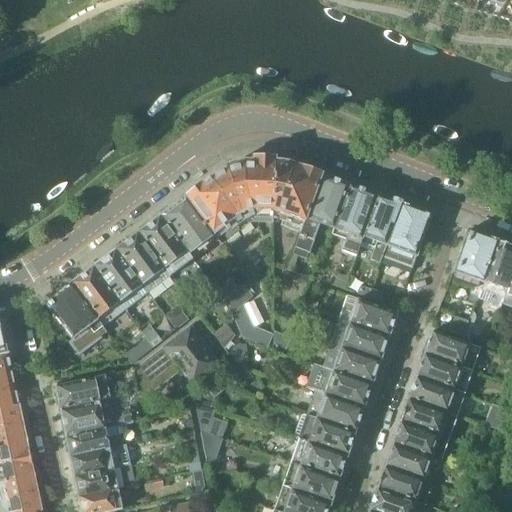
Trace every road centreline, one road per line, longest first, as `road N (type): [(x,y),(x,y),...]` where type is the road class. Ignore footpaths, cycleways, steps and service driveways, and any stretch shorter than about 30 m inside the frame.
road 1 (residential): [(458,200),(262,131),(227,138),(7,283)]
road 2 (residential): [(458,200),(348,511)]
road 3 (residential): [(7,283),(63,511)]
